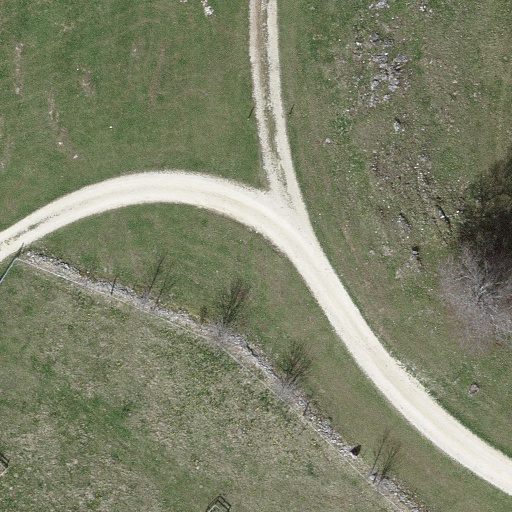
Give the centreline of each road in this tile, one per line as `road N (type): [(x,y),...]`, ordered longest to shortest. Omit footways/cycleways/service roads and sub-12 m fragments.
road 1 (track): [(511,476),(465,450),(376,371),(295,226),(252,197),(194,182),(145,181),(86,196),(0,249)]
road 2 (track): [(267,0),(271,101),(295,226)]
